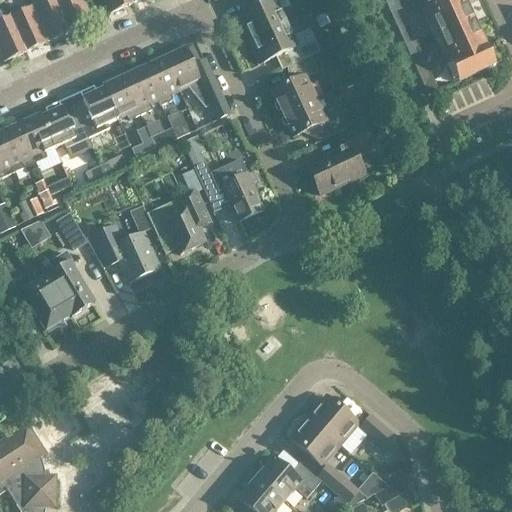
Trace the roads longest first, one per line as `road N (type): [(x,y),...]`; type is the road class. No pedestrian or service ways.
road 1 (residential): [(192,511),(314,370),(333,371),(416,439),(437,511)]
road 2 (residential): [(0,404),(270,244),(283,213)]
road 3 (residential): [(182,0),(204,5),(272,159),(283,213)]
